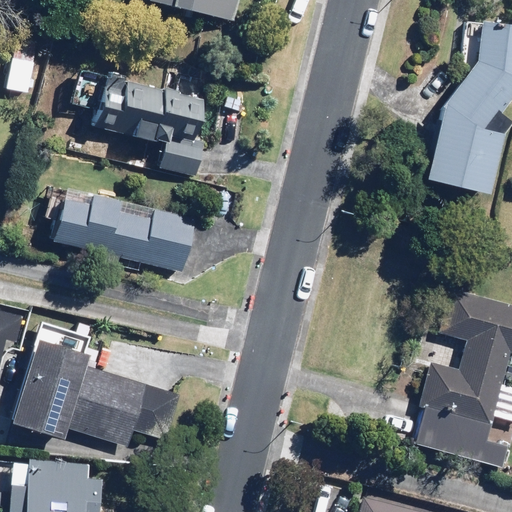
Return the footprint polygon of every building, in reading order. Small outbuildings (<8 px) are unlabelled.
[(163,0),(232,17),(235,0),(163,0)] [(511,95),(511,20),(480,17),(475,61),(445,100),(425,175),(488,191),(503,133),(511,121),(511,117),(501,109),(511,95)] [(107,86),(96,125),(165,143),(159,165),(196,174),(204,142),(195,139),(206,96),(128,75),(124,90),(107,86)] [(194,217),(66,184),(52,238),(181,271),(194,217)] [(511,301),(449,285),(441,330),(466,337),(458,368),(430,361),(419,401),(492,421),(511,353),(511,352),(511,301)] [(13,339),(19,312),(0,307),(0,360),(5,337),(13,339)] [(130,428),(164,439),(179,394),(84,363),(94,335),(42,318),(10,416),(65,434),(68,425),(125,443),(130,428)] [(0,457),(0,481),(7,481),(7,509),(24,509),(23,511),(98,511),(99,475),(86,475),(86,459),(0,457)] [(422,511),(424,509),(364,492),(358,511),(422,511)]
